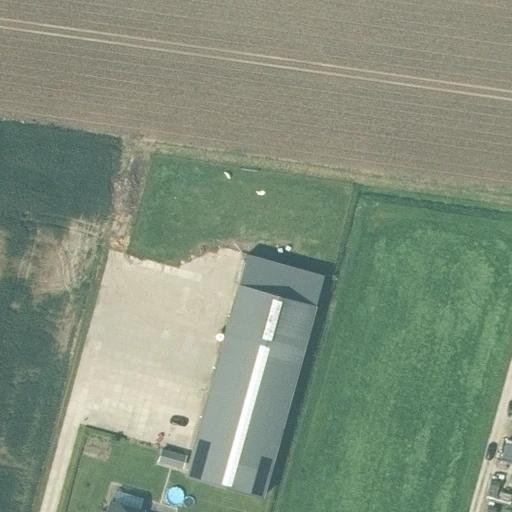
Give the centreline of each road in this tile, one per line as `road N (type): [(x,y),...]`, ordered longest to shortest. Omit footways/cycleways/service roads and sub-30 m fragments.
road 1 (track): [(47,511),(70,424),(224,259)]
road 2 (track): [(475,511),(511,388)]
